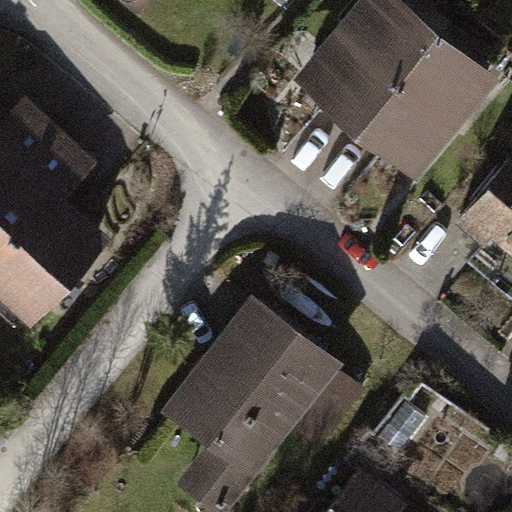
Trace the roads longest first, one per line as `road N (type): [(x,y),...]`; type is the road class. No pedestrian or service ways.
road 1 (residential): [(0,494),(246,176)]
road 2 (residential): [(246,176),(511,397)]
road 3 (residential): [(33,0),(246,176)]
